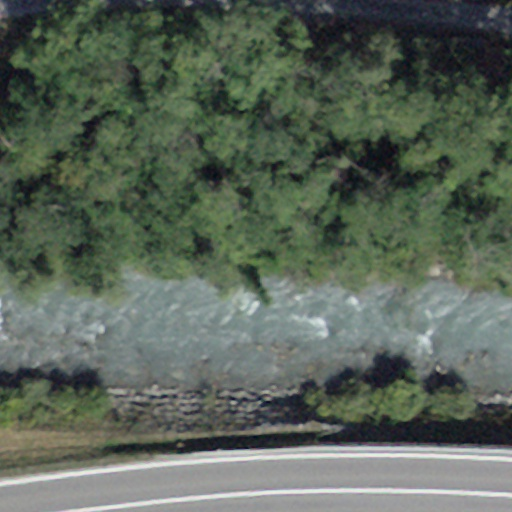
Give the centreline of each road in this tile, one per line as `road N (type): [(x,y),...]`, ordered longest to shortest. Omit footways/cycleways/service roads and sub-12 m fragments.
road 1 (primary): [(511,494),(289,492),(68,511)]
road 2 (track): [(511,31),(244,0)]
road 3 (track): [(180,0),(0,7)]
